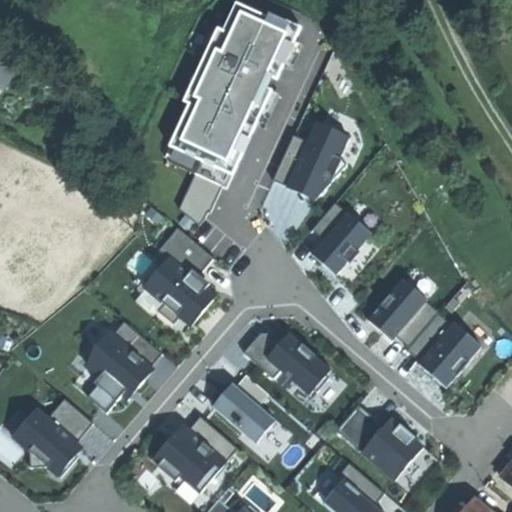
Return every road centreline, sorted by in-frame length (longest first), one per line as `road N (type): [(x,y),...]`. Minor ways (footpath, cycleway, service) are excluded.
road 1 (residential): [(69,511),(265,281)]
road 2 (residential): [(265,281),(299,295),(486,450)]
